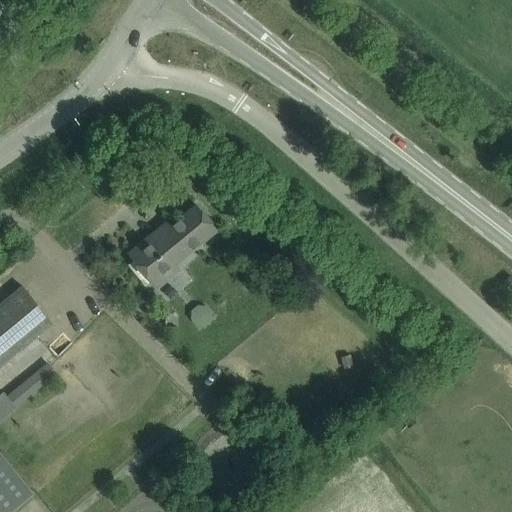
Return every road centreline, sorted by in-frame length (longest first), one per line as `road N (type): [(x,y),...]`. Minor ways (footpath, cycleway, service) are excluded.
road 1 (unclassified): [(511,342),(238,102),(190,79),(105,69)]
road 2 (tertiary): [(153,0),(463,200)]
road 3 (tertiary): [(463,200),(221,0)]
road 4 (tertiary): [(0,151),(105,69)]
